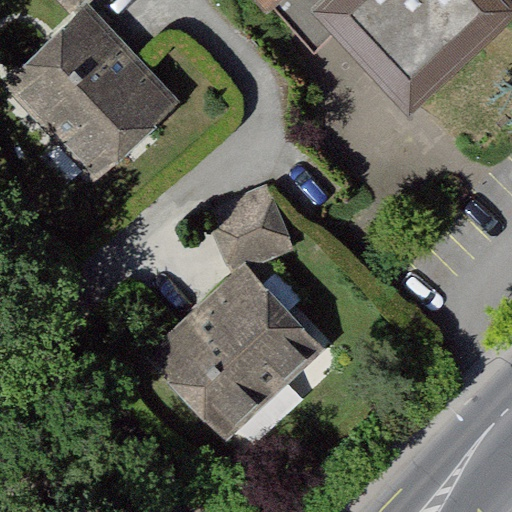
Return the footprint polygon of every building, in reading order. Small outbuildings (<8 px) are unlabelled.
[(62,0),(79,18),(98,0),(62,0)] [(511,0),(271,0),(320,54),(341,35),(414,116),(511,27),(511,0)] [(186,110),(96,14),(18,87),(108,183),(186,110)] [(275,193),(213,218),(235,274),(297,250),(275,193)] [(325,352),(252,274),(159,361),(232,439),(325,352)]
